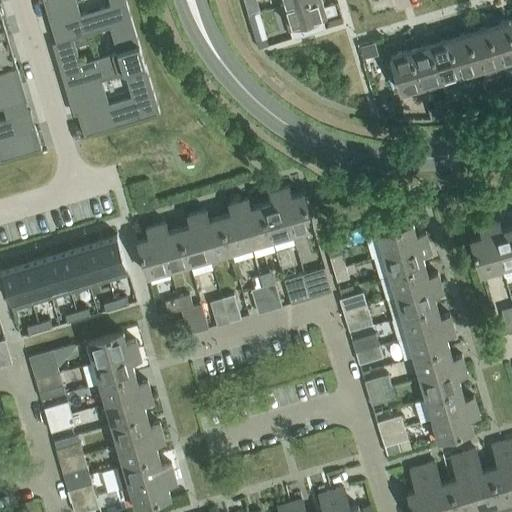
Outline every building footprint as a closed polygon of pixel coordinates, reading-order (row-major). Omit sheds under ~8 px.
[(76,0),(42,0),(47,14),(63,9),(71,37),(109,26),(109,25),(131,18),(125,0),(109,0),(110,3),(80,12),(76,0)] [(291,0),(282,3),(288,23),(292,37),(325,27),(322,17),(337,12),(334,2),(324,5),(321,6),(320,2),(323,2),(322,0),(291,0)] [(258,10),(248,13),(252,26),(257,24),(261,18),(258,10)] [(482,15),(484,25),(488,24),(500,62),(511,57),(511,29),(509,18),(495,22),(492,12),(482,15)] [(0,55),(12,52),(10,42),(6,43),(5,37),(8,36),(2,18),(0,18),(0,55)] [(78,54),(61,59),(69,88),(84,83),(84,82),(101,77),(101,78),(124,71),(123,71),(143,65),(143,64),(140,52),(141,51),(131,18),(109,25),(109,26),(116,50),(80,60),(78,54)] [(500,62),(488,24),(484,25),(475,28),(472,18),(462,21),(465,31),(468,30),(480,68),(500,62)] [(468,30),(465,31),(455,34),(452,24),(442,27),(445,37),(449,36),(460,74),(480,68),(468,30)] [(460,74),(449,36),(445,37),(436,40),(433,30),(423,33),(426,43),(429,42),(440,79),(460,74)] [(429,42),(426,43),(416,45),(413,35),(403,38),(406,48),(409,48),(421,85),(440,79),(429,42)] [(394,41),(384,44),(388,60),(392,59),(396,74),(401,91),(421,85),(409,48),(406,48),(397,51),(394,41)] [(0,107),(22,100),(17,83),(21,81),(16,63),(0,68),(0,107)] [(89,98),(74,103),(83,134),(159,112),(145,63),(143,64),(143,65),(123,71),(124,71),(131,95),(108,102),(101,78),(101,77),(84,82),(84,83),(89,98)] [(448,105),(430,107),(431,116),(449,114),(448,105)] [(0,159),(41,147),(34,124),(17,129),(12,115),(0,118),(0,159)] [(313,225),(302,190),(291,194),(288,184),(279,186),(292,231),(313,225)] [(292,231),(279,186),(269,190),(272,199),(261,202),(272,237),(292,231)] [(272,237),(261,202),(250,206),(247,196),(238,199),(251,243),(272,237)] [(251,243),(238,199),(228,201),(231,211),(220,214),(231,249),(251,243)] [(231,249),(220,214),(209,218),(206,208),(197,211),(210,255),(231,249)] [(210,255),(197,211),(187,213),(190,223),(179,226),(190,261),(210,255)] [(511,262),(511,225),(501,228),(498,218),(488,221),(502,266),(511,262)] [(190,261),(179,226),(168,230),(165,220),(156,223),(169,267),(190,261)] [(377,231),(383,252),(428,239),(425,229),(415,232),(412,221),(377,231)] [(502,266),(488,221),(479,224),(482,234),(470,237),(481,272),(502,266)] [(169,267),(156,223),(146,226),(149,235),(137,239),(147,274),(169,267)] [(117,232),(97,238),(109,278),(129,272),(117,232)] [(97,238),(78,244),(90,284),(109,278),(97,238)] [(431,249),(428,239),(383,252),(389,273),(424,263),(421,252),(431,249)] [(78,244),(58,250),(70,290),(90,284),(78,244)] [(58,250),(39,256),(51,296),(70,290),(58,250)] [(330,255),(333,267),(345,264),(342,252),(330,255)] [(39,256),(20,261),(32,301),(51,296),(39,256)] [(20,261),(0,267),(12,307),(32,301),(20,261)] [(209,266),(213,280),(228,276),(224,262),(209,266)] [(389,273),(379,276),(385,296),(395,293),(440,280),(437,271),(428,273),(424,263),(389,273)] [(349,276),(345,264),(333,267),(336,279),(349,276)] [(332,290),(325,266),(304,272),(310,296),(332,290)] [(310,296),(304,272),(292,276),(299,299),(310,296)] [(275,280),(263,284),(270,308),(282,304),(275,280)] [(443,290),(440,280),(395,293),(401,314),(437,304),(433,293),(443,290)] [(270,308),(263,284),(251,288),(258,311),(270,308)] [(339,297),(342,309),(366,302),(363,290),(339,297)] [(189,292),(177,295),(181,308),(193,304),(189,292)] [(234,293),(222,296),(229,320),(241,316),(234,293)] [(126,294),(114,298),(117,305),(128,302),(126,294)] [(181,308),(177,295),(165,299),(168,311),(181,308)] [(229,320),(222,296),(210,300),(217,323),(229,320)] [(114,298),(103,301),(105,309),(117,305),(114,298)] [(201,301),(193,304),(181,308),(188,332),(208,326),(201,301)] [(373,324),(366,302),(342,309),(346,321),(350,332),(373,324)] [(440,314),(437,304),(401,314),(407,334),(452,321),(449,312),(440,314)] [(511,330),(511,304),(501,308),(508,332),(511,330)] [(88,306),(76,309),(79,317),(90,313),(88,306)] [(76,309),(65,313),(67,320),(79,317),(76,309)] [(49,317),(38,321),(40,328),(52,325),(49,317)] [(38,321),(26,324),(29,332),(40,328),(38,321)] [(455,331),(452,321),(407,334),(413,355),(449,345),(445,334),(455,331)] [(122,329),(87,339),(93,361),(138,348),(135,337),(126,340),(122,329)] [(351,338),(355,350),(379,343),(375,330),(351,338)] [(5,337),(0,338),(0,364),(12,361),(5,337)] [(383,355),(379,343),(355,350),(359,362),(383,355)] [(452,355),(449,345),(413,355),(419,376),(464,363),(461,353),(452,355)] [(29,354),(30,360),(35,377),(59,370),(52,347),(29,354)] [(138,348),(93,361),(99,381),(134,371),(131,360),(141,357),(138,348)] [(467,372),(464,363),(419,376),(426,397),(461,386),(457,375),(467,372)] [(65,391),(59,370),(35,377),(41,398),(65,391)] [(105,402),(150,389),(147,379),(138,381),(134,371),(99,381),(105,402)] [(364,379),(368,391),(391,384),(388,371),(364,379)] [(395,395),(391,384),(368,391),(371,403),(395,395)] [(464,396),(461,386),(426,397),(432,417),(476,404),(473,394),(464,396)] [(153,398),(150,389),(105,402),(111,422),(146,412),(143,401),(153,398)] [(44,406),(47,418),(71,411),(67,399),(44,406)] [(479,413),(476,404),(432,417),(438,438),(473,427),(470,416),(479,413)] [(75,423),(71,411),(47,418),(51,430),(75,423)] [(149,422),(146,412),(111,422),(117,443),(162,430),(159,420),(149,422)] [(400,412),(377,420),(380,432),(404,425),(400,412)] [(408,436),(404,425),(380,432),(384,444),(408,436)] [(165,439),(162,430),(117,443),(123,464),(158,453),(155,442),(165,439)] [(511,496),(511,467),(504,438),(492,442),(498,463),(490,465),(501,500),(511,496)] [(79,440),(56,447),(59,460),(83,453),(79,440)] [(501,500),(490,465),(481,468),(475,447),(463,450),(472,479),(480,506),(501,500)] [(460,511),(480,506),(472,479),(463,450),(451,454),(457,475),(449,477),(457,506),(459,511),(460,511)] [(87,464),(83,453),(59,460),(63,471),(87,464)] [(161,464),(158,453),(123,464),(123,465),(114,467),(120,485),(129,483),(129,484),(174,471),(171,461),(161,464)] [(459,511),(457,506),(449,477),(440,480),(434,459),(422,463),(430,491),(436,511),(459,511)] [(436,511),(430,491),(422,463),(410,466),(416,487),(407,490),(414,511),(436,511)] [(177,480),(174,471),(129,484),(135,504),(170,494),(167,483),(177,480)] [(68,488),(71,501),(95,494),(91,481),(68,488)] [(343,485),(331,488),(337,511),(360,511),(358,503),(349,506),(343,485)] [(337,511),(331,488),(319,492),(322,504),(325,503),(327,511),(337,511)] [(75,511),(99,505),(95,494),(71,501),(74,511),(75,511)] [(302,497),(289,500),(292,511),(303,511),(302,510),(306,509),(302,497)] [(292,511),(289,500),(278,504),(279,511),(292,511)]
